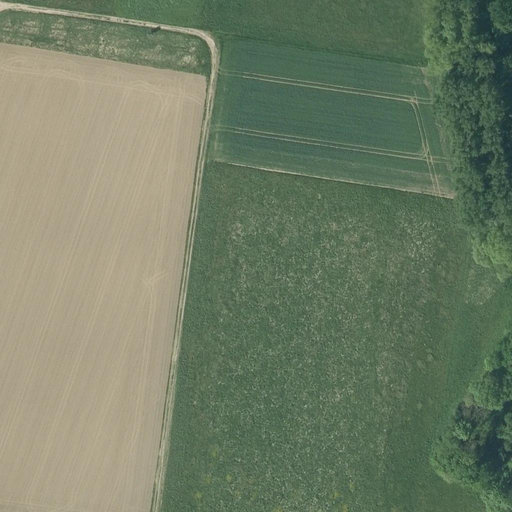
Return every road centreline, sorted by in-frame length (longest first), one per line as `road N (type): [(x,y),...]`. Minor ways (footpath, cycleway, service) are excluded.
road 1 (track): [(0,5),(447,71),(472,200)]
road 2 (track): [(148,511),(218,37)]
